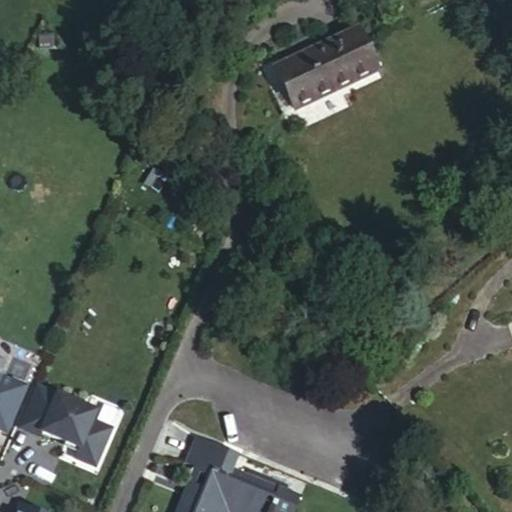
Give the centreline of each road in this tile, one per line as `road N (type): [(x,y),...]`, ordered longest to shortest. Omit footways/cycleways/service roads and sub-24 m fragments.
road 1 (residential): [(176,372),(352,443)]
road 2 (residential): [(115,511),(176,372)]
road 3 (residential): [(176,372),(232,242)]
